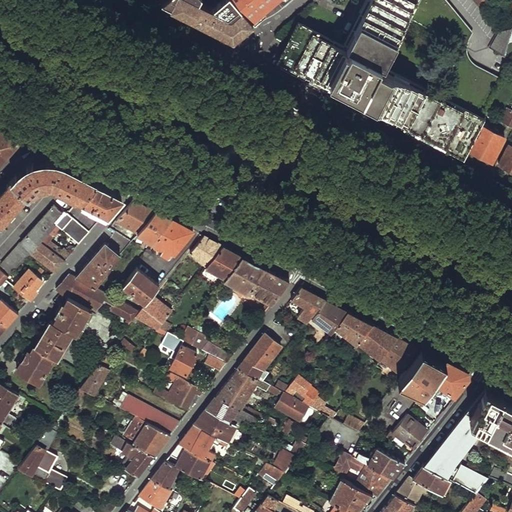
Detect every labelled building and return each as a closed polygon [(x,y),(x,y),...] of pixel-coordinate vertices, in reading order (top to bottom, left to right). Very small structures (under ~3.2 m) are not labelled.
[(161,0),(212,26),(233,37),(241,31),(252,21),(251,18),(234,0),(218,0),(211,7),(197,0),(161,0)] [(300,25),(289,46),(471,140),(503,78),(475,63),(474,62),(472,59),(471,57),(469,55),(469,53),(468,52),(467,50),(467,49),(467,47),(467,45),(472,30),(449,0),(369,0),(344,47),(300,25)] [(511,29),(500,32),(492,48),(506,56),(511,35),(511,29)] [(289,46),(280,63),(332,89),(382,115),(463,156),(471,140),(289,46)] [(511,109),(507,107),(500,120),(511,126),(511,109)] [(482,123),(469,148),(492,160),(505,136),(497,132),(499,129),(495,127),(493,130),(482,123)] [(0,161),(18,142),(17,138),(0,129),(0,161)] [(511,145),(508,144),(498,163),(511,170),(511,145)] [(0,190),(0,221),(31,187),(33,188),(33,187),(35,185),(37,183),(39,182),(41,182),(44,181),(44,180),(48,179),(51,180),(58,182),(58,185),(76,193),(78,192),(84,194),(96,179),(76,169),(56,160),(54,159),(47,159),(44,159),(38,160),(34,161),(31,163),(25,166),(20,170),(15,173),(0,190)] [(84,194),(83,195),(90,199),(87,202),(96,207),(98,204),(108,210),(120,196),(119,190),(109,185),(96,179),(84,194)] [(134,198),(116,219),(138,231),(156,209),(145,204),(134,198)] [(54,204),(0,265),(0,266),(1,268),(10,275),(30,251),(55,224),(64,212),(54,204)] [(156,209),(138,231),(148,237),(147,238),(151,241),(172,218),(164,214),(156,209)] [(64,212),(55,224),(65,232),(78,243),(89,231),(67,211),(64,212)] [(172,218),(151,241),(161,249),(160,251),(169,256),(172,252),(174,252),(192,229),(183,224),(172,218)] [(30,251),(56,270),(63,261),(71,253),(64,247),(61,251),(49,241),(55,234),(60,238),(65,232),(55,224),(30,251)] [(203,234),(189,252),(206,264),(221,244),(216,242),(203,234)] [(105,242),(76,275),(95,285),(119,254),(105,242)] [(206,264),(199,272),(204,274),(208,267),(224,278),(242,255),(232,250),(221,244),(206,264)] [(242,255),(224,278),(247,291),(265,267),(254,261),(242,255)] [(135,267),(122,283),(146,301),(151,294),(159,285),(135,267)] [(265,267),(247,291),(270,304),(289,280),(278,274),(265,267)] [(1,268),(0,268),(0,280),(3,283),(6,280),(10,275),(1,268)] [(29,269),(14,287),(30,300),(38,290),(45,282),(29,269)] [(63,279),(56,287),(67,296),(70,292),(91,304),(96,308),(104,294),(114,299),(111,304),(128,314),(122,323),(126,326),(135,315),(139,310),(95,285),(76,275),(70,271),(63,279)] [(300,285),(290,298),(304,306),(297,316),(306,322),(310,317),(324,298),(313,292),(300,285)] [(67,296),(53,320),(71,331),(74,333),(91,304),(70,292),(67,296)] [(139,310),(135,315),(158,326),(164,319),(171,309),(151,294),(146,301),(139,310)] [(1,297),(0,298),(0,318),(7,325),(13,319),(19,312),(1,297)] [(324,298),(310,317),(330,331),(333,327),(346,310),(336,304),(324,298)] [(346,310),(333,327),(355,344),(357,341),(372,323),(359,316),(346,310)] [(50,319),(35,344),(54,356),(56,357),(62,346),(65,347),(68,343),(65,341),(71,331),(53,320),(50,319)] [(172,325),(164,319),(158,326),(167,331),(172,325)] [(372,323),(357,341),(372,352),(369,358),(374,361),(378,356),(379,357),(381,356),(396,336),(384,329),(372,323)] [(158,326),(155,330),(166,335),(168,331),(167,331),(158,326)] [(197,326),(192,327),(190,329),(186,326),(185,327),(179,337),(183,339),(201,348),(207,341),(201,336),(203,334),(201,329),(197,326)] [(244,358),(261,367),(280,343),(265,331),(244,358)] [(170,356),(166,363),(185,373),(197,352),(182,343),(183,339),(179,337),(174,334),(168,346),(166,345),(162,352),(170,356)] [(218,345),(220,342),(211,336),(208,340),(218,345)] [(396,336),(381,356),(400,370),(417,347),(408,342),(396,336)] [(121,344),(120,345),(128,349),(131,344),(127,341),(126,342),(122,340),(119,343),(121,344)] [(226,361),(232,354),(208,340),(207,341),(201,348),(210,354),(226,361)] [(22,360),(17,369),(38,383),(54,356),(35,344),(31,350),(28,349),(26,353),(24,352),(20,358),(22,360)] [(99,361),(108,366),(116,349),(110,346),(99,361)] [(137,353),(143,357),(148,349),(143,346),(137,353)] [(421,348),(398,378),(410,384),(411,381),(424,388),(431,380),(445,361),(433,355),(421,348)] [(210,354),(204,363),(218,370),(226,361),(210,354)] [(237,366),(258,377),(262,379),(269,371),(261,367),(244,358),(241,362),(237,366)] [(80,387),(93,393),(108,366),(99,361),(80,387)] [(431,380),(455,397),(468,379),(468,373),(458,368),(445,361),(431,380)] [(230,376),(216,394),(240,407),(247,393),(249,394),(258,377),(237,366),(230,376)] [(158,385),(154,390),(186,408),(194,392),(199,395),(204,389),(168,370),(164,375),(174,381),(171,388),(168,387),(167,390),(158,385)] [(283,391),(295,397),(297,389),(302,393),(311,382),(297,372),(283,391)] [(0,381),(0,419),(1,420),(11,426),(16,416),(7,410),(18,393),(0,381)] [(511,398),(496,390),(483,383),(469,411),(465,409),(425,463),(444,473),(475,490),(483,481),(487,477),(462,462),(459,467),(451,462),(482,420),(511,434),(511,473),(493,466),(489,475),(511,484),(511,398)] [(283,391),(276,405),(299,418),(309,404),(295,397),(283,391)] [(124,392),(117,406),(135,415),(139,417),(170,433),(179,421),(124,392)] [(211,400),(206,407),(228,419),(232,411),(256,425),(260,418),(240,407),(216,394),(211,400)] [(201,413),(194,422),(225,439),(227,440),(236,423),(228,419),(206,407),(201,413)] [(323,407),(321,411),(329,415),(333,417),(336,413),(323,407)] [(267,413),(264,418),(273,424),(277,419),(267,413)] [(391,431),(388,437),(391,439),(395,433),(412,446),(420,436),(426,428),(406,413),(393,430),(391,428),(389,430),(391,431)] [(121,437),(127,440),(154,455),(162,444),(170,433),(139,417),(135,415),(127,429),(121,437)] [(349,415),(344,423),(358,431),(364,423),(349,415)] [(283,426),(289,430),(294,421),(288,417),(283,426)] [(188,431),(179,442),(186,445),(210,458),(211,459),(215,452),(208,448),(212,439),(222,444),(223,443),(225,444),(226,442),(224,440),(225,439),(194,422),(188,431)] [(58,431),(49,426),(19,466),(40,478),(51,484),(60,489),(67,475),(50,467),(58,455),(47,449),(58,431)] [(116,434),(111,443),(122,449),(127,440),(121,437),(116,434)] [(297,438),(290,452),(298,456),(307,444),(297,438)] [(118,459),(115,463),(138,475),(146,465),(154,455),(127,440),(122,449),(134,455),(128,464),(118,459)] [(378,444),(367,463),(392,475),(399,466),(405,459),(378,444)] [(186,445),(176,465),(188,471),(200,476),(210,458),(186,445)] [(284,448),(273,465),(284,471),(285,472),(298,456),(290,452),(284,448)] [(354,449),(351,454),(357,457),(358,458),(361,453),(354,449)] [(348,474),(345,478),(370,490),(377,494),(385,484),(392,475),(367,463),(358,458),(357,457),(355,462),(365,466),(358,478),(348,474)] [(152,477),(172,488),(177,479),(173,476),(176,470),(186,475),(188,471),(176,465),(166,459),(159,469),(152,477)] [(266,461),(260,468),(278,479),(284,471),(273,465),(266,461)] [(418,467),(412,476),(435,489),(444,473),(425,463),(421,461),(418,467)] [(402,482),(394,492),(411,501),(416,504),(419,501),(415,498),(421,490),(426,493),(430,495),(435,489),(412,476),(408,474),(402,482)] [(152,477),(139,494),(160,507),(172,488),(152,477)] [(342,477),(330,498),(338,503),(343,505),(355,511),(370,490),(345,478),(342,477)] [(40,478),(38,481),(50,487),(51,484),(40,478)] [(483,481),(475,490),(484,497),(492,489),(483,481)] [(240,497),(230,510),(232,511),(235,511),(238,510),(242,511),(257,491),(249,485),(240,497)] [(175,489),(173,492),(184,498),(186,495),(175,489)] [(421,490),(415,498),(419,501),(420,499),(426,493),(421,490)] [(475,490),(460,508),(465,511),(479,511),(475,510),(484,497),(475,490)] [(385,505),(398,511),(405,511),(411,501),(394,492),(390,497),(385,505)] [(254,511),(273,511),(279,499),(269,493),(260,505),(256,509),(254,511)] [(196,511),(200,506),(201,504),(186,495),(184,498),(184,499),(193,505),(189,511),(187,511),(185,511),(184,511),(196,511)] [(105,498),(97,509),(102,511),(109,511),(115,505),(105,498)] [(419,501),(416,504),(422,507),(425,501),(420,499),(419,501)] [(493,501),(490,508),(498,511),(504,511),(507,507),(493,501)] [(338,503),(330,511),(337,511),(343,505),(338,503)]
